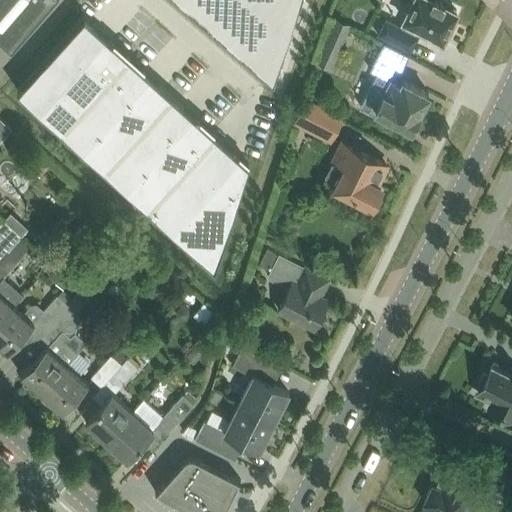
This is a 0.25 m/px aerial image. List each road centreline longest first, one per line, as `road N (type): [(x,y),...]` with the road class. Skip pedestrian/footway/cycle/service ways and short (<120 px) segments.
road 1 (tertiary): [(294,511),(504,103)]
road 2 (residential): [(333,511),(511,177)]
